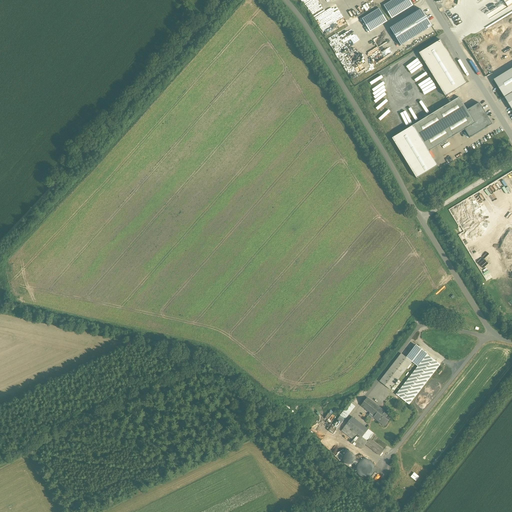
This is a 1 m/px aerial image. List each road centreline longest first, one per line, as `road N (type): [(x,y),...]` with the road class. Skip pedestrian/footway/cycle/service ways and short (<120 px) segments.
road 1 (unclassified): [(420,219),(284,0)]
road 2 (track): [(54,186),(225,0)]
road 3 (residential): [(511,138),(428,0)]
road 4 (unclassified): [(511,342),(487,328),(420,219)]
